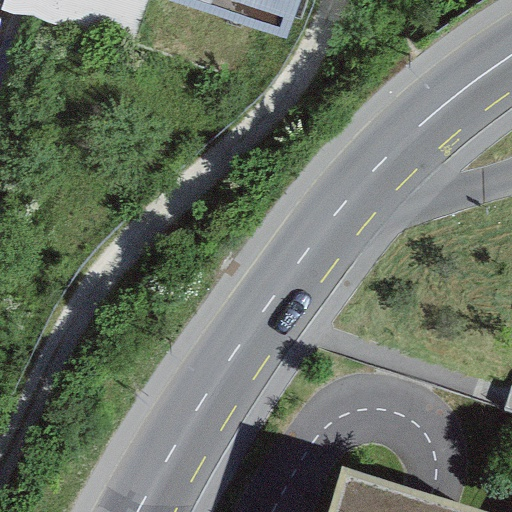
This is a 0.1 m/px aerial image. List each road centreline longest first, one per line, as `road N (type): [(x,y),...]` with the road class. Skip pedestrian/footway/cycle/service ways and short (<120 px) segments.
road 1 (track): [(0,483),(69,321),(151,224),(292,103),(339,0)]
road 2 (primary): [(139,511),(196,411),(335,216),(386,158),(511,55)]
